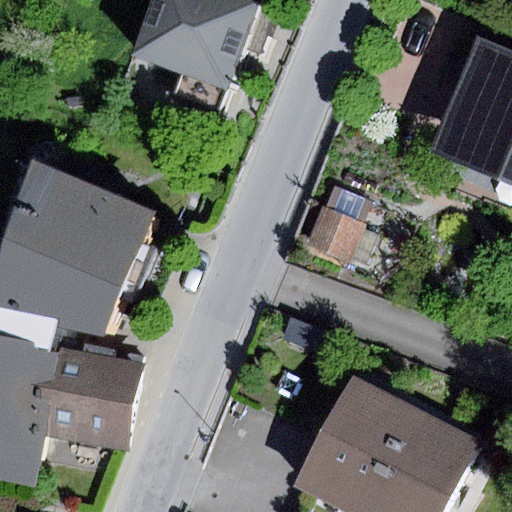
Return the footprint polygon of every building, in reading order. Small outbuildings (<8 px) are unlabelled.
[(275,9),(248,0),(152,0),(135,57),(230,88),(244,46),(261,51),(275,9)] [(511,52),(479,39),(431,159),(511,191),(511,52)] [(157,214),(36,162),(0,275),(0,337),(53,347),(58,324),(102,337),(157,214)] [(364,225),(323,208),(308,247),(349,263),(364,225)] [(291,319),(283,340),(333,360),(341,339),(291,319)] [(0,481),(39,488),(48,436),(128,450),(143,365),(53,347),(0,337),(0,481)] [(349,511),(364,511),(418,411),(355,378),(299,485),(312,492),(349,511)] [(445,511),(481,444),(418,411),(364,511),(445,511)] [(349,511),(312,492),(302,511),(349,511)]
